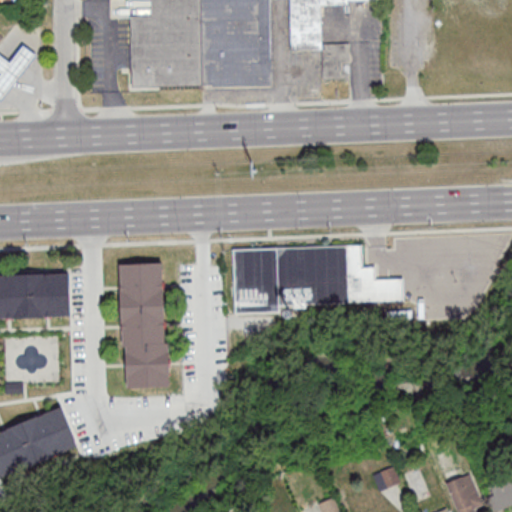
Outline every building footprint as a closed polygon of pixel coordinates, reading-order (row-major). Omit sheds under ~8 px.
[(131,15),(132,86),(270,84),(269,0),(151,0),(152,15),(131,15)] [(290,0),(291,49),(323,49),(324,78),(351,78),(350,42),(322,43),(322,2),(379,1),(379,0),(290,0)] [(0,56),(7,62),(20,44),(34,55),(0,98),(0,56)] [(231,249),(359,244),(360,267),(372,266),(372,279),(400,278),(401,299),(303,303),(303,306),(292,307),(291,304),(276,304),(276,311),(234,312),(231,249)] [(118,306),(116,265),(158,263),(160,304),(118,306)] [(24,274),(66,273),(67,316),(25,317),(24,274)] [(0,274),(24,274),(25,317),(0,317),(0,274)] [(119,346),(118,306),(160,304),(162,345),(122,346),(119,346)] [(385,310),(410,309),(410,317),(385,318),(385,310)] [(124,387),(122,346),(162,345),(165,345),(166,385),(124,387)] [(3,392),(3,383),(20,383),(20,392),(3,392)] [(74,447),(35,463),(18,424),(58,408),(74,447)] [(35,463),(0,477),(0,431),(18,424),(35,463)] [(371,474),(390,466),(397,481),(377,489),(371,474)] [(455,511),(443,483),(466,473),(479,504),(470,508),(471,511),(455,511)] [(486,483),(506,475),(511,489),(511,503),(497,509),(486,483)] [(318,511),(315,504),(330,497),(337,511),(318,511)]
